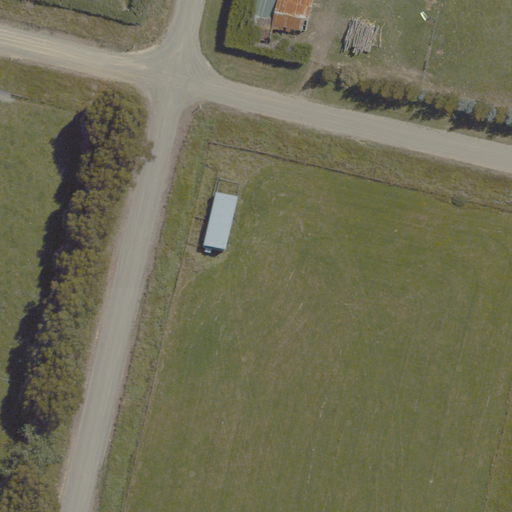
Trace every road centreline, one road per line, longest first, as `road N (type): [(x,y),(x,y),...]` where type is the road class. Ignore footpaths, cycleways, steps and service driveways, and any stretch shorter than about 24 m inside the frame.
road 1 (unclassified): [(68,511),(173,80)]
road 2 (residential): [(173,80),(511,159)]
road 3 (residential): [(0,39),(173,80)]
